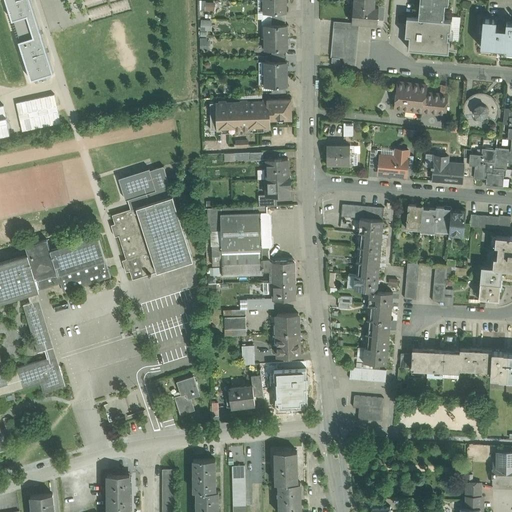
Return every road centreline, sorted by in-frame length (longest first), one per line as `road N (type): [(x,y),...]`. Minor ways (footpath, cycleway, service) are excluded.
road 1 (residential): [(328,426),(309,182)]
road 2 (residential): [(309,182),(511,197)]
road 3 (residential): [(309,182),(309,0)]
road 4 (residential): [(147,444),(328,426)]
road 5 (residential): [(0,489),(147,444)]
road 6 (residential): [(511,76),(382,61)]
